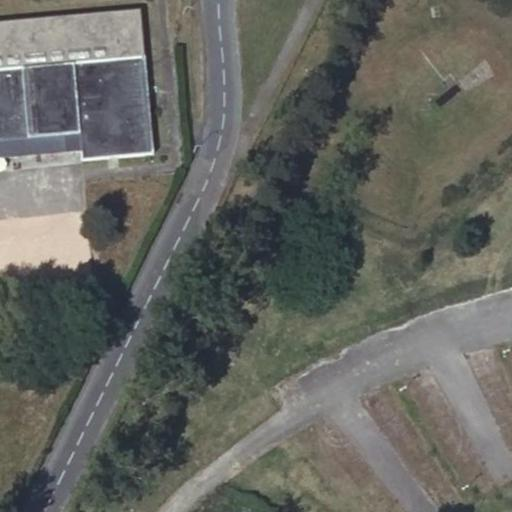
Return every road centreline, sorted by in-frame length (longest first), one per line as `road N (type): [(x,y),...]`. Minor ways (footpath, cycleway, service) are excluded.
road 1 (unclassified): [(218,0),(219,134),(36,511)]
road 2 (unclassified): [(178,511),(250,451),(355,383),(511,331)]
